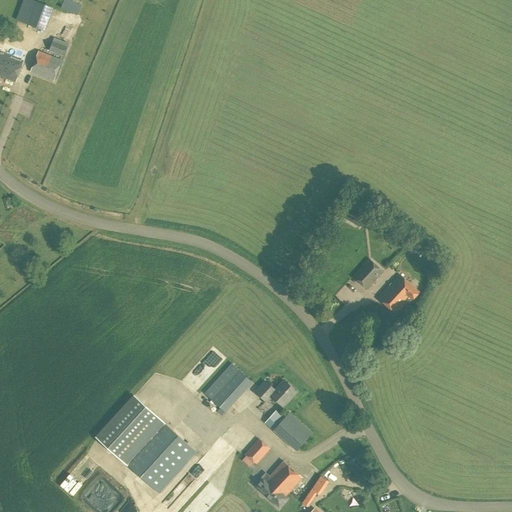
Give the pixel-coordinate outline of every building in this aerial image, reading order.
[(44,31),(53,8),(32,0),(23,0),(15,20),(44,31)] [(63,56),(68,43),(54,38),(49,51),(63,56)] [(12,57),(0,52),(0,76),(14,82),(22,61),(21,60),(23,54),(14,51),(12,57)] [(54,81),(62,60),(38,51),(30,72),(54,81)] [(359,227),(369,210),(351,199),(341,216),(359,227)] [(418,257),(421,245),(413,242),(410,254),(418,257)] [(367,290),(383,272),(368,258),(352,276),(367,290)] [(411,299),(418,292),(398,275),(377,298),(395,314),(406,302),(407,303),(411,299)] [(225,412),(252,382),(231,363),(204,393),(225,412)] [(296,392),(283,380),(274,390),(265,382),(255,392),(265,402),(271,396),(282,407),(296,392)] [(165,392),(174,396),(179,385),(169,381),(165,392)] [(159,494),(196,452),(133,395),(95,436),(159,494)] [(300,453),(316,435),(290,411),(279,422),(275,418),(269,424),(300,453)] [(257,464),(270,448),(258,438),(245,453),(257,464)] [(89,457),(82,465),(93,474),(100,466),(89,457)] [(301,478),(283,461),(269,477),(266,474),(262,478),(263,478),(255,486),(280,508),(288,499),(285,496),(301,478)] [(204,465),(171,504),(181,511),(182,511),(215,474),(204,465)] [(80,471),(66,484),(75,495),(89,481),(80,471)] [(89,501),(102,511),(109,511),(121,499),(104,484),(89,501)] [(320,495),(322,491),(313,485),(302,503),(308,507),(317,493),(320,495)] [(203,511),(210,511),(227,496),(217,486),(197,506),(203,511)]
